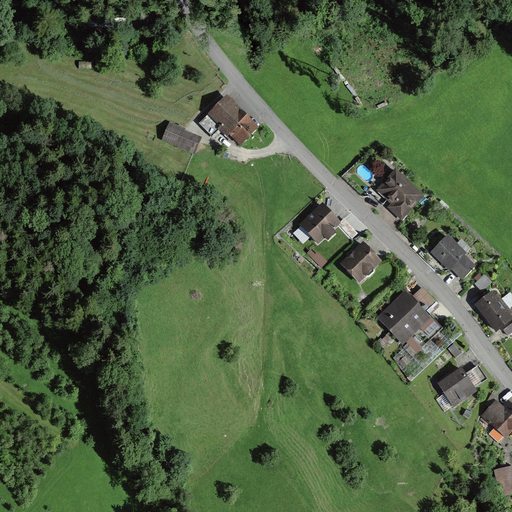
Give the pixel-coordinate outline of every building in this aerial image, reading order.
[(260,127),(229,97),(202,125),(214,138),(222,130),(229,138),(232,134),(243,145),(260,127)] [(204,137),(171,124),(163,143),(196,155),(204,137)] [(426,196),(398,171),(379,190),(394,204),(391,208),(404,220),(426,196)] [(342,225),(324,205),(303,225),(321,245),(342,225)] [(471,254),(451,235),(433,254),(452,273),(455,270),(469,284),(481,271),(467,258),(471,254)] [(380,263),(364,245),(343,265),(359,282),(365,276),(366,278),(370,278),(375,273),(375,270),(374,269),(380,263)] [(476,283),(484,291),(494,281),(486,274),(476,283)] [(414,297),(407,290),(377,319),(403,347),(433,318),(427,312),(438,301),(425,287),(414,297)] [(511,324),(511,314),(497,293),(480,306),(500,333),(511,324)] [(469,368),(441,382),(455,409),(482,395),(479,389),(492,382),(484,367),(472,373),(469,368)] [(504,407),(497,400),(481,416),(508,443),(511,439),(511,404),(509,402),(504,407)] [(511,469),(496,473),(503,501),(511,498),(511,469)]
